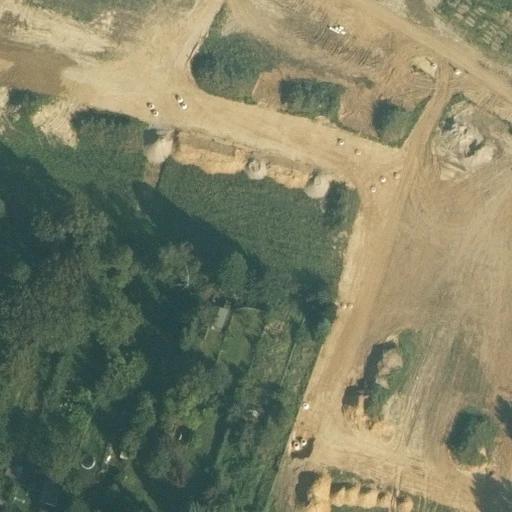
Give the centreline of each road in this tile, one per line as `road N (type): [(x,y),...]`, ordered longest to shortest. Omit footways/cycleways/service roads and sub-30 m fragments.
road 1 (residential): [(0,63),(373,167),(380,194),(314,438),(511,509)]
road 2 (residential): [(511,107),(334,0)]
